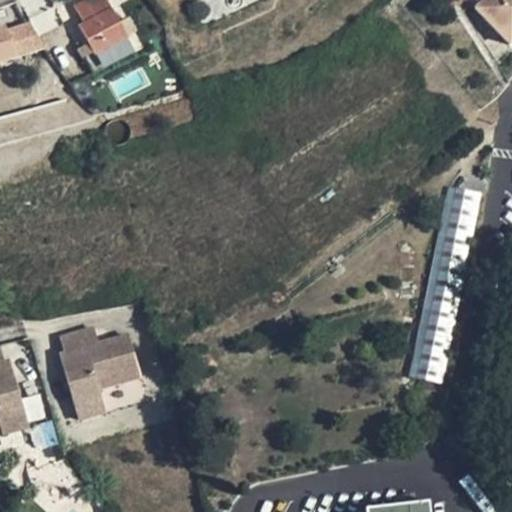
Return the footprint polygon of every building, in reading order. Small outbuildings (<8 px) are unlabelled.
[(133,46),(108,0),(87,0),(75,7),(84,23),(78,26),(98,64),(133,46)] [(511,43),(511,0),(486,0),(477,9),(510,45),(511,43)] [(0,24),(0,62),(42,50),(31,15),(0,24)] [(480,193),(452,187),(412,379),(422,381),(441,385),(480,193)] [(10,368),(6,353),(0,354),(0,428),(3,439),(30,433),(15,367),(10,368)] [(109,369),(104,353),(70,363),(74,378),(72,379),(90,444),(114,437),(108,414),(151,402),(139,360),(109,369)]
